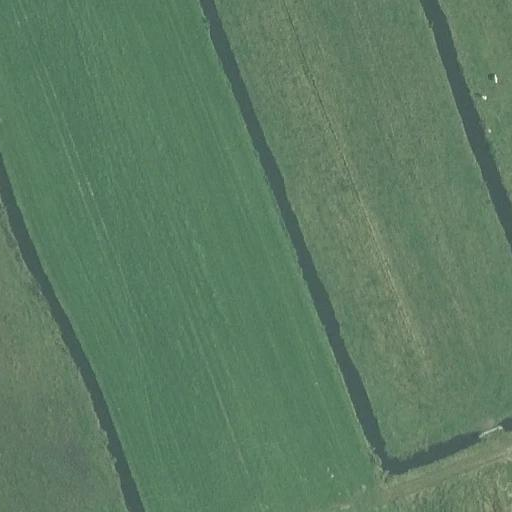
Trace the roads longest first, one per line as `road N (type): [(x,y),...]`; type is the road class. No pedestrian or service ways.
road 1 (track): [(134,0),(328,511)]
road 2 (track): [(335,511),(511,447)]
